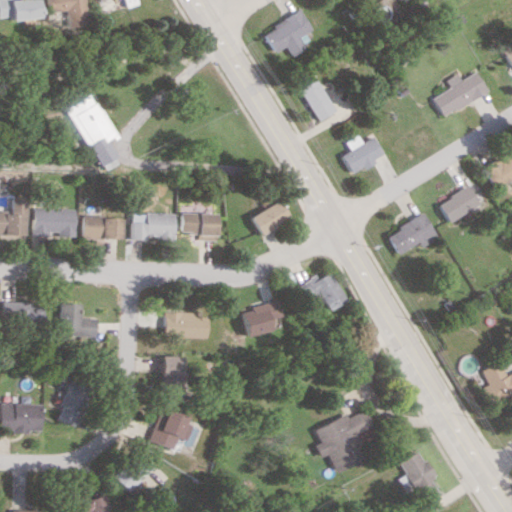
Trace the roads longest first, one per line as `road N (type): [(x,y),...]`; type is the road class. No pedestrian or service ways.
road 1 (secondary): [(504,511),(194,0)]
road 2 (residential): [(329,225),(241,275),(0,264)]
road 3 (residential): [(132,269),(123,408),(108,433),(65,461),(0,458)]
road 4 (residential): [(511,112),(329,225)]
